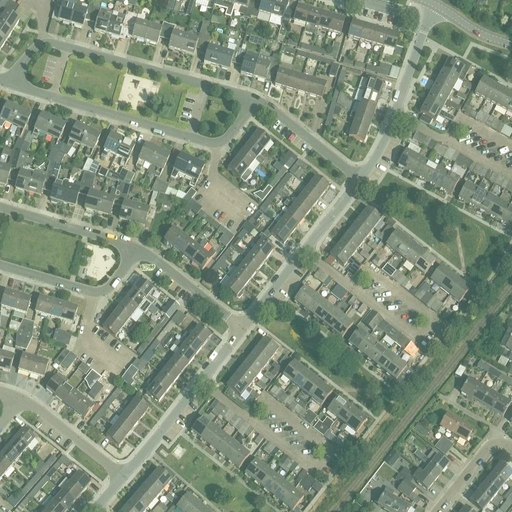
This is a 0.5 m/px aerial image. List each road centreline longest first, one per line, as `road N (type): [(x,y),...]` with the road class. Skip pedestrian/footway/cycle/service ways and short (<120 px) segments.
road 1 (residential): [(255,104),(45,44)]
road 2 (residential): [(216,144),(14,86)]
road 3 (residential): [(138,248),(0,207)]
road 4 (residential): [(241,328),(138,248)]
road 5 (residential): [(360,179),(255,104)]
road 6 (residential): [(245,416),(268,402),(327,448),(312,468)]
road 7 (residential): [(122,479),(21,403)]
road 8 (residential): [(122,479),(201,381)]
road 9 (residential): [(351,284),(372,274),(433,318),(417,339)]
